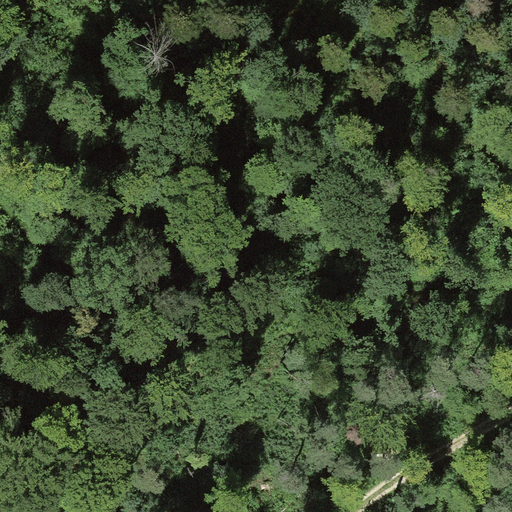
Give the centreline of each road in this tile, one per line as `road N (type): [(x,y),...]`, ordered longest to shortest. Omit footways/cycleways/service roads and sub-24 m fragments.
road 1 (track): [(22,511),(217,370),(319,325),(511,263)]
road 2 (track): [(511,206),(402,176),(298,109),(162,38),(124,0)]
road 3 (track): [(364,511),(511,400)]
